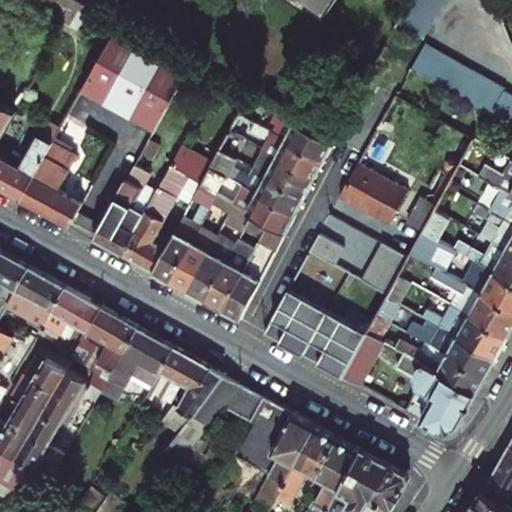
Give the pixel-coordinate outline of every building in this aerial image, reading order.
[(28,0),(25,6),(64,26),(78,0),(28,0)] [(83,37),(98,10),(80,0),(78,0),(64,26),(83,37)] [(412,0),(406,12),(399,25),(412,32),(413,30),(424,37),(444,3),(445,0),(412,0)] [(185,75),(113,35),(84,87),(155,127),(185,75)] [(412,68),(423,75),(434,81),(511,124),(511,92),(505,88),(507,87),(496,81),(484,75),(427,42),(412,68)] [(221,78),(216,87),(247,105),(252,95),(221,78)] [(0,184),(23,197),(33,179),(55,140),(79,96),(65,89),(23,164),(0,151),(0,184)] [(252,95),(247,105),(242,114),(253,120),(264,101),(252,95)] [(0,141),(18,109),(0,99),(0,141)] [(263,149),(267,151),(317,177),(326,160),(276,133),(253,120),(242,114),(231,132),(247,140),(253,129),(269,138),(263,149)] [(287,114),(276,133),(326,160),(337,141),(287,114)] [(82,155),(55,140),(33,179),(48,187),(38,205),(72,224),(74,225),(87,202),(64,189),(82,155)] [(137,230),(124,253),(154,270),(168,245),(156,238),(179,195),(192,202),(202,185),(212,167),(215,162),(185,144),(137,230)] [(237,157),(222,149),(215,162),(212,167),(227,175),(237,157)] [(267,151),(258,168),(307,195),(317,177),(267,151)] [(511,158),(509,157),(502,169),(487,161),(480,174),(506,189),(511,192),(511,158)] [(242,169),(251,174),(256,167),(246,162),(242,169)] [(410,189),(361,162),(342,195),(392,223),(410,189)] [(152,173),(135,164),(93,236),(124,253),(137,230),(124,223),(152,173)] [(212,167),(202,185),(217,193),(227,175),(212,167)] [(251,174),(246,185),(298,213),(307,195),(258,168),(256,167),(251,174)] [(48,187),(33,179),(23,197),(38,205),(48,187)] [(195,217),(186,213),(168,245),(154,270),(172,280),(218,194),(217,193),(202,185),(192,202),(200,207),(195,217)] [(237,204),(253,213),(271,223),(288,232),(298,213),(246,185),(236,203),(237,204)] [(498,203),(494,210),(511,220),(511,192),(506,189),(498,203)] [(190,290),(221,232),(211,227),(217,216),(227,221),(237,204),(236,203),(218,194),(172,280),(190,290)] [(494,210),(479,202),(475,210),(490,219),(494,210)] [(228,236),(221,232),(190,290),(207,299),(253,213),(237,204),(227,221),(234,224),(228,236)] [(452,216),(437,208),(425,229),(439,238),(452,216)] [(482,233),(494,240),(511,249),(511,220),(494,210),(490,219),(482,233)] [(271,223),(253,213),(207,299),(223,308),(271,223)] [(288,232),(271,223),(223,308),(242,318),(288,232)] [(439,238),(425,229),(413,252),(440,267),(447,271),(459,248),(456,247),(439,238)] [(311,251),(337,264),(346,247),(321,233),(311,251)] [(459,248),(479,259),(511,278),(511,249),(494,240),(487,253),(460,238),(456,247),(459,248)] [(364,279),(390,294),(401,274),(411,256),(385,242),(364,279)] [(9,303),(31,264),(0,247),(0,318),(1,316),(3,312),(9,303)] [(511,278),(479,259),(467,282),(511,306),(511,278)] [(54,306),(66,284),(31,264),(9,303),(17,307),(30,314),(29,316),(38,322),(36,326),(41,329),(54,306)] [(447,271),(440,267),(435,276),(442,280),(447,271)] [(466,295),(459,306),(510,335),(511,331),(511,306),(467,282),(447,271),(442,280),(441,281),(459,291),(466,295)] [(414,281),(401,274),(390,294),(389,296),(402,302),(414,281)] [(266,331),(345,375),(370,330),(371,327),(293,283),(266,331)] [(91,328),(103,304),(97,301),(92,298),(66,284),(54,306),(79,321),(83,323),(91,328)] [(466,295),(459,291),(453,302),(454,303),(459,306),(466,295)] [(379,313),(388,318),(391,314),(397,317),(404,304),(402,302),(389,296),(379,313)] [(424,315),(441,325),(498,356),(510,335),(459,306),(454,303),(446,318),(429,308),(424,315)] [(91,328),(105,335),(111,339),(126,348),(139,324),(103,304),(91,328)] [(79,321),(54,306),(41,329),(40,330),(48,335),(50,330),(60,335),(62,331),(70,336),(79,321)] [(388,318),(379,313),(371,327),(370,330),(383,338),(392,320),(388,318)] [(432,342),(437,345),(488,374),(498,356),(441,325),(436,333),(413,320),(408,330),(432,342)] [(151,387),(175,344),(139,324),(126,348),(103,388),(100,393),(116,402),(131,376),(151,387)] [(37,336),(40,330),(41,329),(36,326),(32,333),(37,336)] [(9,333),(0,327),(0,403),(8,389),(0,383),(0,368),(7,356),(4,354),(15,337),(9,333)] [(383,338),(370,330),(345,375),(361,384),(386,339),(383,338)] [(126,348),(111,339),(105,335),(98,348),(89,363),(97,368),(93,382),(103,388),(126,348)] [(82,339),(79,344),(89,349),(92,344),(82,339)] [(399,346),(408,351),(479,391),(488,374),(437,345),(432,355),(426,352),(403,339),(399,346)] [(432,342),(426,352),(432,355),(437,345),(432,342)] [(84,353),(86,354),(89,349),(79,344),(76,349),(80,351),(84,353)] [(87,355),(84,360),(89,363),(98,348),(92,344),(89,349),(86,354),(87,355)] [(183,398),(204,360),(175,344),(151,387),(157,391),(161,385),(183,398)] [(41,345),(38,350),(50,357),(53,352),(41,345)] [(38,350),(26,373),(55,390),(68,367),(66,367),(50,357),(38,350)] [(479,391),(408,351),(401,364),(420,374),(421,388),(408,410),(440,428),(460,423),(479,391)] [(53,352),(50,357),(66,367),(69,361),(53,352)] [(190,447),(222,405),(241,381),(204,360),(183,398),(179,405),(175,404),(163,421),(180,433),(163,456),(177,463),(190,447)] [(63,423),(88,379),(82,375),(68,367),(55,390),(43,412),(63,423)] [(55,390),(26,373),(13,395),(23,401),(43,412),(55,390)] [(241,381),(222,405),(256,423),(238,456),(263,469),(295,411),(241,381)] [(87,394),(96,399),(100,393),(103,388),(93,382),(87,394)] [(43,412),(23,401),(11,422),(31,433),(51,445),(63,423),(43,412)] [(278,496),(318,423),(295,411),(263,469),(270,473),(262,487),(278,496)] [(0,441),(18,455),(31,433),(11,422),(10,424),(0,418),(0,441)] [(340,436),(318,423),(278,496),(269,511),(280,511),(294,487),(299,490),(309,471),(318,476),(340,436)] [(31,433),(18,455),(30,465),(50,479),(65,453),(51,445),(31,433)] [(328,511),(342,487),(363,448),(340,436),(318,476),(329,482),(312,511),(328,511)] [(0,441),(0,495),(9,500),(30,465),(18,455),(0,441)] [(486,489),(511,505),(511,443),(486,489)] [(214,460),(190,447),(177,463),(204,479),(214,460)] [(407,473),(363,448),(342,487),(354,493),(349,502),(363,510),(361,511),(389,511),(409,480),(407,473)] [(93,511),(97,511),(106,497),(90,487),(81,503),(93,511)] [(511,511),(511,505),(486,489),(485,488),(470,511),(511,511)] [(106,497),(122,508),(126,501),(111,491),(106,497)] [(106,497),(97,511),(119,511),(122,508),(106,497)]
